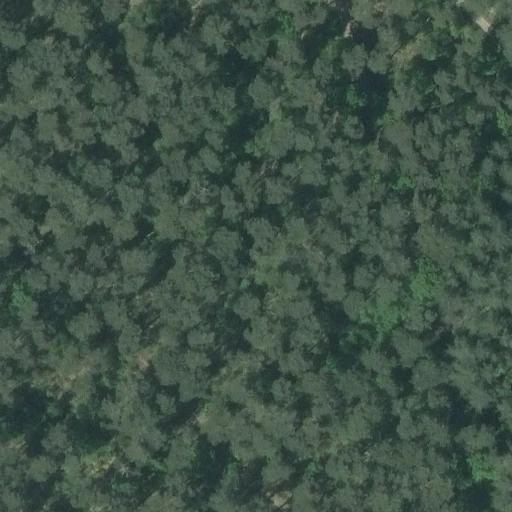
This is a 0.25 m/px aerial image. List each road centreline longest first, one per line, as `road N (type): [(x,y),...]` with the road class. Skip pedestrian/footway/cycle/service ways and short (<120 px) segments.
road 1 (track): [(489,511),(327,0)]
road 2 (track): [(0,241),(273,511)]
